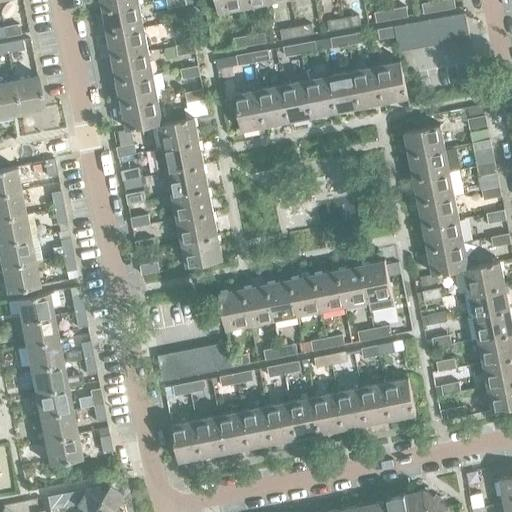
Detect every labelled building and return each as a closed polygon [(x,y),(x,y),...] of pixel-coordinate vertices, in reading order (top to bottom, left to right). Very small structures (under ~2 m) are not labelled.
[(140,3),(139,0),(101,0),(104,11),(140,3)] [(216,0),(218,11),(243,7),(241,0),(216,0)] [(440,9),(438,0),(431,0),(423,2),(425,12),(440,9)] [(438,0),(440,9),(456,6),(454,0),(438,0)] [(104,11),(109,34),(145,27),(140,3),(104,11)] [(404,5),(388,8),(390,18),(406,15),(404,5)] [(374,21),(390,18),(388,8),(372,11),(374,21)] [(453,14),(458,39),(470,37),(465,12),(453,14)] [(341,17),(343,26),(358,23),(357,14),(341,17)] [(441,16),(446,42),(458,39),(453,14),(441,16)] [(429,19),(434,44),(446,42),(441,16),(429,19)] [(191,26),(189,17),(172,20),(174,30),(191,26)] [(343,26),(341,17),(325,20),(327,29),(343,26)] [(434,44),(429,19),(417,21),(422,46),(434,44)] [(406,23),(411,49),(422,46),(417,21),(406,23)] [(4,26),(5,35),(21,32),(19,23),(4,26)] [(294,26),(295,35),(312,32),(310,23),(294,26)] [(411,49),(406,23),(394,26),(395,34),(399,51),(411,49)] [(295,35),(294,26),(278,29),(279,38),(295,35)] [(375,29),(377,38),(395,34),(394,26),(375,29)] [(109,34),(113,58),(149,50),(145,27),(109,34)] [(249,34),(251,43),(266,40),(265,31),(249,34)] [(360,32),(344,35),(346,43),(362,40),(360,32)] [(251,43),(249,34),(234,37),(235,46),(251,43)] [(344,35),(328,38),(330,46),(346,43),(344,35)] [(6,41),(8,51),(23,47),(22,38),(6,41)] [(178,54),(196,50),(194,40),(176,44),(178,54)] [(315,49),(313,40),(297,43),(299,52),(315,49)] [(299,52),(297,43),(281,46),(282,55),(299,52)] [(252,51),(254,60),(269,57),(268,48),(252,51)] [(154,74),(149,50),(113,58),(118,81),(154,74)] [(254,60),(252,51),(237,54),(238,63),(254,60)] [(401,60),(376,65),(384,101),(408,97),(401,60)] [(183,77),(200,73),(198,64),(181,67),(183,77)] [(360,106),(384,101),(376,65),(353,70),(360,106)] [(353,70),(329,75),(337,111),(360,106),(353,70)] [(118,81),(123,105),(159,98),(154,74),(118,81)] [(38,75),(14,79),(21,112),(45,107),(38,75)] [(306,79),(313,116),(337,111),(329,75),(306,79)] [(0,116),(21,112),(14,79),(0,82),(0,116)] [(306,79),(282,84),(290,120),(313,116),(306,79)] [(282,84),(259,89),(266,125),(290,120),(282,84)] [(188,101),(205,97),(203,88),(186,91),(188,101)] [(242,130),(266,125),(259,89),(235,93),(242,130)] [(163,122),(159,98),(123,105),(127,129),(158,123),(163,122)] [(470,126),(487,123),(485,114),(468,117),(470,126)] [(158,123),(163,147),(199,140),(194,116),(163,122),(158,123)] [(404,132),(409,157),(444,150),(440,125),(404,132)] [(475,150),(492,147),(490,138),(473,141),(475,150)] [(158,172),(167,170),(203,163),(199,140),(163,147),(154,149),(158,172)] [(138,141),(117,146),(119,155),(145,150),(144,146),(138,141)] [(414,180),(449,173),(444,150),(409,157),(414,180)] [(48,175),(57,173),(54,157),(45,159),(48,175)] [(480,174),(496,170),(495,161),(478,165),(480,174)] [(167,170),(172,194),(208,186),(203,163),(167,170)] [(0,192),(19,188),(15,164),(0,167),(0,192)] [(121,170),(122,179),(140,176),(138,166),(121,170)] [(414,180),(418,204),(453,197),(449,173),(414,180)] [(140,176),(122,179),(124,188),(137,185),(135,177),(140,176)] [(501,194),(499,185),(482,188),(484,197),(501,194)] [(213,210),(208,186),(172,194),(177,217),(213,210)] [(0,192),(0,216),(24,212),(19,188),(0,192)] [(54,207),(64,205),(60,189),(51,191),(54,207)] [(143,189),(127,192),(126,192),(128,202),(145,199),(143,189)] [(423,227),(458,221),(453,197),(418,204),(423,227)] [(64,205),(54,207),(57,222),(67,220),(64,205)] [(489,221),(506,217),(504,208),(487,212),(489,221)] [(177,217),(181,241),(217,233),(213,210),(177,217)] [(0,241),(29,235),(24,212),(0,216),(0,241)] [(148,213),(131,216),(133,226),(150,222),(148,213)] [(423,227),(427,251),(463,244),(458,221),(423,227)] [(494,244),(510,241),(509,232),(492,235),(494,244)] [(217,233),(181,241),(186,264),(222,257),(217,233)] [(0,241),(0,259),(1,265),(33,259),(29,235),(0,241)] [(153,236),(136,240),(138,249),(155,245),(153,236)] [(60,239),(62,250),(63,254),(73,252),(70,237),(60,239)] [(432,274),(464,268),(467,267),(463,244),(427,251),(432,274)] [(73,252),(63,254),(66,269),(76,267),(73,252)] [(38,284),(33,259),(1,265),(6,291),(38,284)] [(384,259),(360,263),(367,300),(391,295),(384,259)] [(141,264),(143,273),(160,270),(158,260),(141,264)] [(499,261),(467,267),(464,268),(469,291),(504,285),(499,261)] [(336,268),(343,305),(367,300),(360,263),(336,268)] [(336,268),(313,273),(320,309),(343,305),(336,268)] [(289,277),(297,314),(320,309),(313,273),(289,277)] [(289,277),(266,282),(273,318),(297,314),(289,277)] [(266,282),(242,286),(250,323),(273,318),(266,282)] [(509,308),(504,285),(469,291),(474,314),(509,308)] [(226,328),(250,323),(242,286),(218,291),(226,328)] [(423,289),(425,299),(442,295),(441,286),(423,289)] [(20,321),(52,315),(48,291),(16,297),(20,321)] [(74,310),(84,308),(81,293),(71,295),(74,310)] [(84,308),(74,310),(77,326),(87,324),(84,308)] [(511,331),(511,325),(509,308),(474,314),(478,338),(511,331)] [(428,313),(430,322),(447,319),(445,309),(428,313)] [(20,321),(25,345),(57,338),(52,315),(20,321)] [(375,327),(376,336),(392,333),(390,324),(375,327)] [(376,336),(375,327),(359,330),(361,339),(376,336)] [(511,356),(511,331),(478,338),(483,361),(511,356)] [(342,333),(326,336),(328,346),(344,343),(342,333)] [(433,336),(435,346),(452,343),(450,333),(433,336)] [(328,346),(326,336),(311,339),(313,349),(328,346)] [(25,345),(30,368),(62,362),(57,338),(25,345)] [(84,357),(93,355),(90,340),(81,342),(84,357)] [(216,342),(221,367),(233,365),(228,340),(216,342)] [(378,344),(379,353),(395,350),(393,341),(378,344)] [(205,345),(209,369),(221,367),(216,342),(205,345)] [(295,342),(279,346),(281,356),(297,353),(295,342)] [(379,353),(378,344),(363,347),(364,356),(379,353)] [(193,347),(198,372),(209,369),(205,345),(193,347)] [(281,356),(279,346),(263,349),(266,359),(281,356)] [(198,372),(193,347),(181,349),(186,374),(198,372)] [(169,352),(174,376),(186,374),(181,349),(169,352)] [(345,350),(330,353),(332,364),(347,361),(345,350)] [(247,351),(232,354),(234,365),(250,361),(247,351)] [(174,376),(169,352),(158,354),(162,379),(174,376)] [(316,367),(332,364),(330,353),(314,357),(316,367)] [(93,355),(84,357),(87,372),(96,371),(93,355)] [(437,360),(439,370),(457,366),(455,356),(437,360)] [(511,356),(483,361),(487,385),(511,380),(511,356)] [(298,360),(282,363),(284,373),(300,370),(298,360)] [(66,385),(62,362),(30,368),(34,392),(66,385)] [(284,373),(282,363),(266,366),(269,376),(284,373)] [(251,369),(235,372),(237,382),(253,379),(251,369)] [(235,372),(220,375),(222,385),(237,382),(235,372)] [(408,377),(383,382),(391,419),(415,414),(408,377)] [(189,381),(191,391),(207,388),(205,378),(189,381)] [(442,383),(444,393),(461,390),(459,380),(442,383)] [(511,405),(511,380),(487,385),(492,409),(511,405)] [(191,391),(189,381),(173,384),(175,394),(191,391)] [(367,423),(391,419),(383,382),(360,386),(367,423)] [(34,392),(39,415),(71,409),(66,385),(34,392)] [(360,386),(336,391),(344,428),(367,423),(360,386)] [(93,404),(103,402),(100,387),(90,389),(93,404)] [(336,391),(313,396),(320,433),(344,428),(336,391)] [(297,437),(320,433),(313,396),(289,400),(297,437)] [(273,442),(297,437),(289,400),(266,405),(273,442)] [(103,402),(93,404),(96,420),(106,418),(103,402)] [(447,407),(449,417),(466,413),(464,404),(447,407)] [(250,446),(273,442),(266,405),(242,409),(250,446)] [(39,415),(44,439),(76,432),(71,409),(39,415)] [(226,451),(250,446),(242,409),(219,414),(226,451)] [(203,456),(226,451),(219,414),(195,419),(203,456)] [(179,460),(203,456),(195,419),(171,423),(179,460)] [(80,457),(76,432),(44,439),(48,463),(80,457)] [(112,449),(109,434),(100,435),(103,451),(112,449)] [(511,474),(498,478),(503,502),(511,500),(511,474)] [(99,497),(85,488),(73,505),(83,511),(108,511),(112,506),(112,507),(122,492),(108,483),(99,497)] [(414,511),(426,511),(437,498),(423,489),(410,491),(414,511)] [(387,496),(390,511),(414,511),(410,491),(387,496)] [(387,500),(364,504),(365,511),(390,511),(387,496),(386,496),(387,500)] [(450,511),(449,506),(437,498),(426,511),(450,511)] [(511,511),(511,500),(503,502),(505,511),(511,511)]
